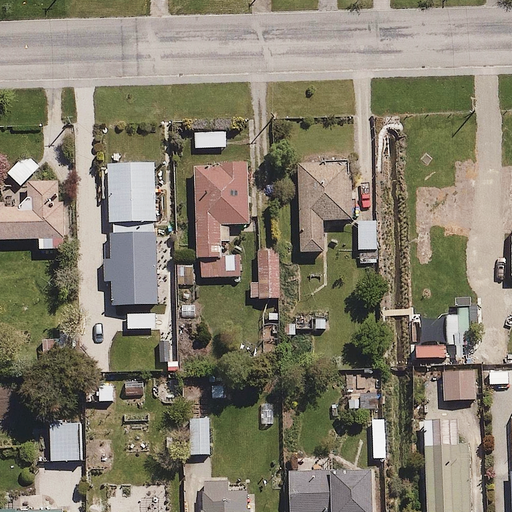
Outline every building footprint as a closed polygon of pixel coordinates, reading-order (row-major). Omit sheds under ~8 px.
[(228,133),(193,133),(193,150),(228,149),(228,133)] [(41,170),(26,155),(7,173),(21,188),(41,170)] [(356,160),(301,160),(301,253),(328,253),(328,222),(356,222),(356,160)] [(156,162),(111,163),(114,266),(104,266),(105,286),(114,286),(115,306),(160,305),(156,162)] [(244,172),(244,164),(196,165),(199,276),(243,275),(242,256),(222,257),(221,244),(233,244),(233,226),(253,225),(252,172),(244,172)] [(16,202),(0,202),(0,243),(39,243),(39,253),(63,252),(62,182),(30,182),(30,196),(16,196),(16,202)] [(380,220),(358,220),(359,251),(380,251),(380,220)] [(282,300),(282,249),(261,249),(260,281),(250,281),(250,300),(282,300)] [(158,311),(126,311),(127,331),(158,331),(158,311)] [(328,313),(290,314),(290,333),(328,332),(328,313)] [(477,371),(445,372),(446,402),(478,401),(477,371)] [(511,386),(511,372),(489,372),(489,387),(511,386)] [(109,395),(92,395),(93,425),(109,425),(109,395)] [(211,416),(184,417),(185,457),(212,457),(211,416)] [(471,511),(469,419),(427,420),(428,511),(471,511)] [(85,421),(49,422),(50,464),(86,463),(85,421)] [(376,511),(376,472),(292,475),(293,511),(376,511)] [(207,511),(253,511),(254,492),(230,493),(230,483),(207,483),(207,511)] [(154,493),(123,493),(123,511),(154,511),(154,493)]
